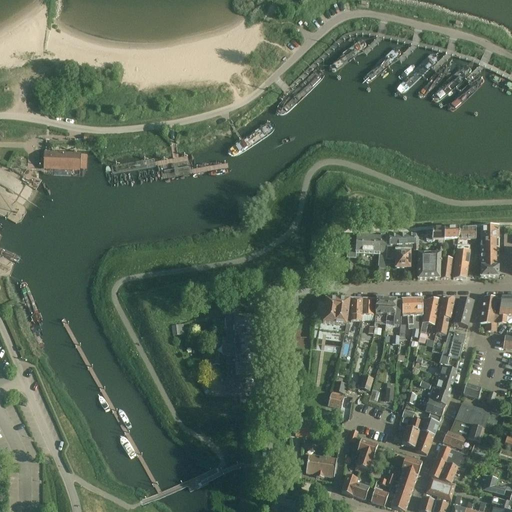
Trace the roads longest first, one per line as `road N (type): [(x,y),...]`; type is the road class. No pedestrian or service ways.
road 1 (unclassified): [(0,116),(113,131),(217,113),(248,99),(324,29),(364,12),(511,56)]
road 2 (residential): [(332,510),(281,502),(268,485),(263,303),(338,290)]
road 3 (unclassified): [(76,511),(0,325)]
road 4 (residential): [(411,511),(472,338)]
road 5 (residential): [(332,510),(350,416),(394,433)]
road 6 (residential): [(480,288),(338,290)]
